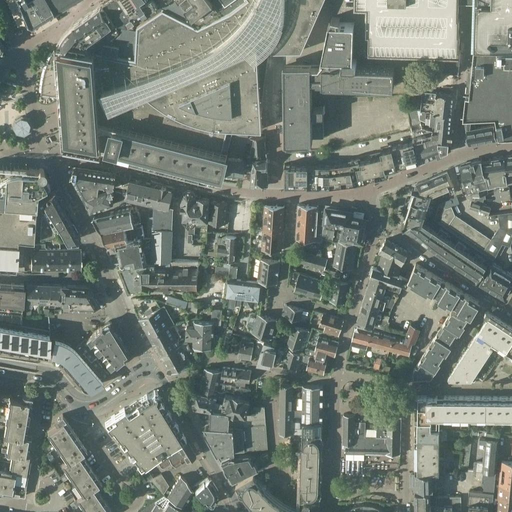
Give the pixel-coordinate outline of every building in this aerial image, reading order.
[(16,0),(18,4),(26,23),(27,23),(31,24),(32,25),(33,24),(35,22),(36,22),(38,20),(39,20),(40,19),(45,16),(46,16),(47,15),(49,13),(50,13),(53,11),(54,11),(47,0),(16,0)] [(245,0),(231,11),(224,14),(206,23),(199,27),(185,20),(175,14),(163,9),(162,10),(148,19),(137,27),(137,31),(136,30),(135,48),(135,58),(135,59),(125,57),(117,55),(93,51),(75,48),(59,45),(58,45),(58,46),(60,47),(60,49),(59,49),(60,50),(60,55),(55,54),(54,51),(52,55),(51,59),(49,62),(49,63),(48,66),(46,71),(45,75),(44,78),(44,79),(44,81),(43,84),(43,88),(43,93),(47,93),(51,94),(58,94),(57,88),(61,88),(62,89),(63,95),(68,95),(72,94),(79,94),(83,94),(85,93),(87,93),(92,92),(96,91),(101,90),(105,89),(105,90),(104,90),(105,92),(118,88),(129,84),(140,80),(152,76),(163,72),(174,68),(185,63),(196,58),(207,53),(211,51),(214,49),(218,46),(221,44),(224,42),(228,39),(231,36),(234,33),(239,29),(242,25),(244,22),(246,20),(248,17),(250,15),(252,12),(254,8),(257,4),(259,1),(259,0),(245,0)] [(47,0),(54,11),(54,10),(70,0),(47,0)] [(128,25),(135,20),(121,0),(107,0),(104,2),(103,3),(104,4),(116,22),(128,25)] [(121,0),(135,20),(137,23),(146,16),(147,16),(136,0),(121,0)] [(162,10),(163,9),(158,4),(155,0),(136,0),(147,16),(146,16),(148,19),(162,10)] [(155,0),(158,4),(163,9),(175,14),(185,20),(189,13),(181,2),(179,0),(155,0)] [(179,0),(181,2),(189,13),(185,20),(199,27),(206,23),(224,14),(231,11),(245,0),(231,0),(219,9),(211,0),(179,0)] [(211,0),(219,9),(231,0),(211,0)] [(271,37),(269,51),(272,51),(276,51),(302,50),(321,6),(323,2),(323,0),(281,0),(281,7),(281,11),(280,15),(280,19),(279,22),(279,24),(279,31),(279,37),(276,37),(271,37)] [(354,0),(355,7),(367,8),(366,35),(369,35),(368,53),(461,55),(461,48),(460,48),(460,40),(460,32),(462,32),(462,24),(459,24),(460,16),(461,17),(462,9),(459,9),(459,1),(458,0),(354,0)] [(511,0),(475,0),(474,48),(509,49),(511,49),(511,0)] [(119,32),(113,24),(116,22),(104,4),(101,5),(101,4),(100,5),(92,11),(113,41),(120,34),(119,32)] [(113,41),(92,11),(83,17),(101,42),(110,44),(113,41)] [(110,44),(101,42),(83,17),(73,24),(93,51),(117,55),(125,57),(135,59),(135,58),(135,48),(136,30),(122,27),(121,33),(120,34),(113,41),(110,44)] [(284,63),(284,66),(285,141),(313,141),(313,137),(324,137),(323,114),(325,114),(325,106),(312,106),(312,82),(322,82),(322,83),(394,86),(395,66),(357,65),(357,59),(353,59),(354,23),(339,23),(340,19),(332,17),(331,22),(329,22),(321,59),(322,59),(323,60),(319,65),(312,65),(312,63),(284,63)] [(71,36),(74,41),(75,48),(93,51),(73,24),(73,25),(64,33),(62,36),(71,36)] [(261,110),(269,51),(271,37),(271,31),(269,29),(271,27),(270,27),(269,28),(267,30),(267,31),(263,34),(260,36),(260,35),(257,36),(255,37),(253,38),(251,39),(252,40),(245,43),(245,42),(240,44),(241,45),(242,45),(243,46),(110,105),(111,106),(112,106),(112,107),(109,109),(101,90),(96,91),(92,92),(87,93),(85,93),(83,94),(79,94),(72,94),(68,95),(63,95),(62,89),(61,88),(63,110),(64,128),(51,134),(50,135),(52,138),(52,139),(65,141),(65,145),(102,152),(101,147),(108,149),(111,149),(111,148),(155,127),(222,98),(228,128),(262,129),(261,110)] [(71,36),(62,36),(58,44),(58,45),(59,45),(75,48),(74,41),(71,36)] [(511,49),(509,49),(474,48),(474,49),(470,94),(466,94),(463,118),(467,118),(484,117),(489,116),(495,116),(499,136),(511,135),(511,49)] [(429,66),(437,67),(438,57),(430,56),(429,66)] [(455,72),(457,72),(457,76),(458,69),(459,65),(458,65),(459,62),(459,59),(459,58),(458,59),(438,57),(437,67),(437,69),(454,71),(453,77),(453,79),(453,80),(454,80),(454,79),(455,72)] [(423,91),(422,100),(455,104),(456,94),(448,93),(444,93),(424,91),(423,91)] [(225,139),(228,128),(222,98),(155,127),(111,148),(111,149),(118,151),(117,155),(215,180),(218,169),(223,171),(224,170),(228,152),(233,132),(232,132),(230,140),(225,139)] [(453,111),(454,111),(455,104),(422,100),(420,110),(442,112),(453,114),(454,114),(454,113),(453,113),(453,111)] [(410,112),(413,126),(414,126),(413,124),(412,118),(420,116),(420,120),(433,124),(434,125),(452,127),(453,114),(442,112),(420,110),(418,110),(410,112)] [(497,137),(495,126),(494,122),(490,123),(489,116),(484,117),(488,138),(497,137)] [(484,117),(467,118),(468,121),(466,122),(467,127),(468,133),(466,138),(469,142),(488,138),(484,117)] [(18,135),(25,136),(30,133),(31,127),(28,121),(22,120),(16,122),(15,129),(18,135)] [(421,122),(413,124),(414,126),(417,126),(418,130),(421,129),(426,135),(427,138),(432,157),(442,153),(442,154),(443,153),(442,151),(438,141),(439,133),(439,132),(439,131),(433,130),(422,127),(422,126),(421,122)] [(438,141),(442,151),(449,149),(449,141),(451,141),(452,136),(451,136),(452,127),(434,125),(433,124),(432,129),(422,126),(422,127),(433,130),(439,131),(439,132),(439,133),(438,141)] [(420,162),(421,162),(422,162),(421,162),(432,157),(427,138),(426,135),(421,129),(418,130),(417,126),(414,126),(413,126),(411,127),(414,140),(420,161),(420,162)] [(245,169),(252,170),(252,158),(244,157),(245,153),(246,148),(245,148),(248,137),(249,133),(233,132),(225,171),(242,172),(244,172),(245,172),(245,169)] [(246,148),(245,153),(266,152),(265,136),(256,136),(255,135),(250,136),(250,140),(250,141),(248,142),(249,146),(250,146),(250,148),(246,148)] [(408,164),(420,161),(414,140),(403,143),(408,164)] [(403,143),(393,146),(392,146),(397,167),(408,164),(403,143)] [(387,169),(397,167),(392,146),(381,149),(388,174),(389,174),(387,169)] [(388,174),(381,149),(381,150),(371,153),(377,177),(388,174)] [(266,152),(245,153),(244,157),(252,158),(252,170),(250,185),(252,186),(252,185),(254,185),(254,186),(255,186),(255,185),(263,186),(264,186),(264,185),(268,185),(267,169),(266,152)] [(366,179),(377,177),(371,153),(360,156),(366,179)] [(366,179),(360,156),(349,158),(355,182),(366,179)] [(492,159),(484,160),(490,184),(494,183),(496,187),(509,185),(508,181),(505,156),(492,158),(492,159)] [(343,184),(355,182),(349,158),(349,159),(349,161),(340,163),(343,184)] [(482,159),(471,161),(476,178),(477,178),(481,193),(482,192),(484,199),(486,198),(484,192),(488,191),(487,186),(488,186),(488,185),(490,184),(484,160),(482,160),(482,159)] [(481,211),(482,204),(484,199),(482,192),(481,193),(477,178),(476,178),(471,161),(461,164),(463,174),(462,174),(464,181),(462,182),(464,190),(466,190),(468,190),(464,194),(472,199),(469,207),(481,211)] [(343,184),(340,163),(330,164),(330,185),(343,184)] [(285,186),(297,186),(297,164),(285,164),(285,186)] [(297,186),(308,185),(308,164),(297,164),(297,186)] [(319,185),(319,164),(308,164),(308,185),(319,185)] [(319,185),(330,185),(330,164),(319,164),(319,185)] [(44,175),(43,173),(43,172),(43,171),(43,170),(44,170),(44,169),(44,168),(43,168),(43,167),(42,166),(41,166),(40,166),(39,166),(38,167),(38,168),(37,168),(36,168),(27,168),(26,181),(29,184),(44,175)] [(0,326),(20,330),(21,318),(21,319),(21,317),(24,280),(24,274),(24,271),(26,240),(31,169),(0,167),(0,326)] [(100,185),(99,191),(108,187),(110,187),(108,183),(101,182),(102,172),(94,170),(92,170),(86,169),(85,169),(80,168),(80,167),(79,167),(79,168),(75,167),(74,168),(75,168),(74,173),(74,174),(72,174),(73,175),(72,175),(72,176),(73,175),(78,185),(92,181),(97,181),(99,185),(100,185)] [(447,170),(431,177),(435,186),(440,183),(444,191),(449,189),(450,194),(455,192),(453,187),(454,187),(447,170)] [(108,183),(110,187),(115,185),(116,173),(112,172),(111,172),(111,173),(104,172),(104,171),(102,171),(102,172),(101,182),(108,183)] [(125,198),(127,191),(130,176),(116,173),(115,185),(110,187),(108,187),(99,191),(85,195),(90,210),(90,211),(125,198)] [(37,191),(49,184),(49,183),(44,175),(29,184),(37,191)] [(131,176),(130,176),(127,191),(125,198),(136,200),(141,179),(131,177),(131,176)] [(432,193),(432,194),(435,195),(444,191),(440,183),(435,186),(431,177),(417,183),(419,186),(417,187),(416,188),(415,189),(412,188),(418,190),(422,192),(424,191),(432,193)] [(136,200),(147,203),(151,181),(142,179),(141,179),(136,200)] [(83,196),(85,195),(99,191),(100,185),(99,185),(97,181),(92,181),(78,185),(83,195),(83,196)] [(151,181),(147,203),(153,204),(157,204),(162,183),(161,183),(161,184),(152,181),(151,181)] [(162,183),(157,204),(174,208),(174,196),(173,196),(175,187),(162,184),(162,183)] [(412,190),(413,190),(415,191),(414,193),(413,192),(412,193),(410,199),(420,202),(428,204),(432,194),(432,193),(424,191),(422,192),(418,190),(412,188),(412,190)] [(182,194),(181,210),(184,210),(183,219),(183,222),(188,229),(188,242),(192,242),(193,242),(193,239),(192,239),(192,235),(193,224),(193,220),(194,211),(195,195),(192,191),(186,190),(182,194)] [(53,191),(47,194),(46,195),(38,206),(41,210),(59,200),(53,191)] [(193,220),(193,224),(195,224),(198,224),(199,220),(203,220),(208,221),(210,199),(200,198),(197,198),(197,196),(195,195),(194,211),(193,220)] [(407,207),(406,211),(417,214),(417,212),(425,214),(428,204),(420,202),(410,199),(409,203),(409,204),(410,205),(410,206),(409,206),(407,207)] [(44,215),(47,220),(64,210),(59,200),(41,210),(44,215)] [(211,201),(211,203),(209,223),(225,224),(226,212),(227,202),(211,201)] [(511,206),(511,210),(498,213),(500,225),(511,229),(511,201),(511,202),(511,206)] [(444,212),(445,209),(442,202),(439,203),(437,210),(444,212)] [(229,223),(245,224),(247,204),(230,203),(230,204),(227,204),(226,212),(230,212),(229,223)] [(153,204),(153,217),(173,221),(173,209),(174,208),(157,204),(153,204)] [(265,204),(263,227),(283,228),(284,205),(265,204)] [(300,244),(304,245),(305,242),(308,205),(298,204),(296,239),(300,239),(300,244)] [(491,207),(482,204),(481,211),(489,214),(491,207)] [(322,237),(324,224),(317,224),(318,206),(308,205),(305,242),(310,243),(310,240),(322,241),(322,237)] [(98,214),(94,216),(102,229),(135,222),(141,221),(140,215),(135,206),(133,207),(98,214)] [(333,239),(336,224),(339,209),(336,209),(336,207),(329,206),(328,207),(327,207),(327,206),(326,206),(326,210),(324,224),(322,237),(333,239)] [(442,219),(449,224),(456,214),(455,214),(452,206),(450,207),(445,209),(444,212),(443,216),(442,219)] [(350,211),(350,210),(350,209),(343,208),(342,210),(339,209),(336,224),(344,225),(344,223),(350,224),(352,215),(353,210),(352,210),(352,211),(350,211)] [(49,223),(51,226),(54,225),(68,217),(64,210),(47,220),(49,223)] [(405,221),(402,223),(404,227),(412,223),(420,225),(421,224),(422,222),(425,223),(427,221),(430,220),(424,218),(425,214),(417,212),(417,214),(406,211),(404,217),(406,219),(405,221)] [(442,219),(443,216),(436,214),(434,219),(440,223),(442,219)] [(449,224),(454,228),(461,218),(456,214),(449,224)] [(338,229),(337,233),(342,234),(343,229),(348,231),(349,228),(364,232),(365,230),(366,230),(368,221),(362,220),(362,218),(363,218),(364,217),(352,215),(350,224),(344,223),(344,225),(343,230),(338,229)] [(74,227),(68,217),(54,225),(51,226),(58,236),(74,227)] [(163,261),(171,261),(171,259),(172,229),(173,221),(153,217),(153,229),(152,237),(152,249),(152,262),(155,262),(163,261)] [(454,228),(459,231),(466,221),(461,218),(454,228)] [(449,224),(442,219),(440,223),(447,228),(449,224)] [(404,227),(407,226),(409,227),(409,231),(421,241),(427,234),(428,235),(433,229),(432,228),(435,224),(430,221),(430,220),(427,221),(425,223),(422,222),(421,224),(420,225),(412,223),(404,227)] [(459,231),(462,233),(464,234),(471,224),(466,221),(459,231)] [(40,235),(49,234),(49,223),(41,222),(40,235)] [(109,242),(116,241),(145,235),(142,223),(138,224),(136,224),(135,222),(102,229),(109,242)] [(58,236),(51,226),(49,223),(49,234),(40,235),(40,240),(58,236)] [(464,234),(469,238),(476,228),(471,224),(464,234)] [(484,248),(488,251),(495,255),(503,243),(510,245),(511,239),(511,229),(500,225),(491,238),(484,248)] [(58,236),(60,240),(78,239),(79,238),(79,237),(79,236),(74,227),(58,236)] [(281,250),(283,228),(263,227),(262,249),(281,250)] [(421,241),(431,250),(445,230),(440,227),(437,232),(433,229),(428,235),(427,234),(421,241)] [(364,233),(364,232),(349,228),(348,231),(343,229),(342,234),(337,233),(337,237),(360,241),(360,242),(363,242),(364,239),(366,234),(364,233)] [(462,233),(459,231),(454,228),(452,231),(460,236),(462,233)] [(476,228),(469,238),(475,241),(481,231),(476,228)] [(431,250),(441,256),(451,241),(445,237),(448,232),(445,230),(431,250)] [(475,241),(480,245),(487,235),(481,231),(475,241)] [(469,238),(464,234),(462,233),(460,236),(467,241),(469,238)] [(145,235),(116,241),(117,241),(116,242),(117,246),(118,246),(119,253),(120,254),(121,259),(120,260),(121,261),(128,264),(128,267),(137,265),(147,263),(145,251),(152,249),(152,237),(146,238),(145,235)] [(218,238),(218,244),(226,244),(225,250),(236,251),(237,236),(226,235),(226,236),(222,239),(218,238)] [(480,245),(482,246),(484,248),(491,238),(487,235),(480,245)] [(386,239),(379,251),(383,253),(377,267),(398,275),(402,264),(408,252),(386,239)] [(456,244),(451,241),(441,256),(450,262),(463,242),(459,239),(456,244)] [(356,245),(357,244),(338,240),(333,265),(352,269),(352,268),(353,262),(353,261),(355,252),(356,246),(356,245)] [(482,246),(480,245),(475,241),(472,245),(479,250),(482,246)] [(450,262),(459,269),(469,253),(463,249),(466,244),(463,242),(450,262)] [(31,248),(31,270),(45,270),(45,248),(45,243),(31,245),(31,248)] [(224,257),(224,261),(229,261),(235,262),(236,251),(225,250),(226,244),(218,244),(215,244),(214,252),(206,251),(206,254),(224,257)] [(45,248),(45,270),(59,270),(59,259),(59,248),(45,248)] [(81,248),(59,248),(59,259),(81,259),(81,248)] [(495,255),(488,251),(486,254),(493,259),(495,255)] [(303,252),(300,262),(308,264),(311,254),(303,252)] [(459,269),(468,275),(481,254),(477,252),(474,256),(469,253),(459,269)] [(311,254),(308,264),(316,267),(319,256),(311,254)] [(485,257),(481,254),(468,275),(477,281),(487,265),(482,261),(485,257)] [(319,256),(316,267),(324,269),(327,259),(319,256)] [(262,257),(260,257),(260,258),(258,279),(258,280),(259,280),(266,281),(276,282),(277,283),(278,281),(277,281),(278,273),(279,273),(279,269),(280,260),(280,259),(279,259),(262,257)] [(81,269),(81,259),(59,259),(59,270),(81,269)] [(174,268),(174,269),(178,269),(178,266),(198,266),(202,261),(189,260),(171,259),(171,261),(163,261),(163,266),(165,266),(165,267),(174,268)] [(229,264),(229,261),(224,261),(224,263),(223,267),(217,266),(216,273),(229,275),(230,267),(230,264),(229,264)] [(166,290),(166,269),(159,269),(158,268),(157,268),(155,269),(155,262),(152,262),(147,263),(137,265),(137,290),(150,289),(166,290)] [(437,296),(445,281),(416,263),(411,273),(409,278),(408,281),(432,295),(433,294),(437,296)] [(504,270),(502,268),(493,263),(481,283),(482,283),(482,284),(488,287),(489,287),(490,288),(493,290),(504,270)] [(136,290),(137,290),(137,265),(128,267),(120,270),(129,293),(136,290)] [(387,281),(396,284),(405,287),(408,278),(398,275),(377,267),(373,266),(371,275),(372,275),(387,281)] [(229,275),(229,278),(237,279),(238,267),(230,267),(229,275)] [(178,269),(174,269),(166,269),(166,290),(179,290),(179,269),(178,269)] [(179,290),(197,290),(198,269),(179,269),(179,290)] [(505,296),(511,283),(511,274),(504,270),(493,290),(496,291),(496,292),(503,296),(504,296),(505,296)] [(299,273),(295,287),(294,291),(321,299),(326,281),(299,273)] [(387,281),(372,275),(370,282),(369,281),(367,286),(384,292),(385,287),(390,288),(391,283),(387,282),(387,281)] [(247,280),(237,279),(229,278),(228,278),(227,282),(226,281),(225,288),(226,288),(225,295),(229,296),(242,297),(245,298),(261,300),(262,295),(263,282),(247,280)] [(332,291),(346,293),(348,282),(334,280),(332,291)] [(480,302),(445,281),(437,296),(440,297),(439,299),(451,307),(452,305),(462,311),(462,313),(460,315),(468,320),(470,318),(480,302)] [(31,303),(38,303),(40,303),(40,297),(38,297),(39,284),(27,283),(26,305),(31,305),(31,303)] [(38,303),(49,303),(49,306),(50,284),(39,284),(38,297),(40,297),(40,303),(38,303)] [(54,306),(54,303),(61,304),(61,297),(61,284),(50,284),(49,306),(54,306)] [(70,297),(72,297),(91,297),(94,295),(88,286),(67,285),(61,284),(61,297),(63,297),(64,297),(64,294),(70,294),(70,297)] [(384,292),(367,286),(366,291),(367,291),(366,295),(385,301),(394,304),(396,300),(382,296),(384,292)] [(332,291),(330,301),(344,304),(346,293),(332,291)] [(64,297),(63,297),(63,311),(69,311),(70,307),(69,307),(69,301),(71,301),(72,297),(70,297),(70,294),(64,294),(64,297)] [(91,297),(72,297),(71,301),(69,301),(69,307),(70,307),(94,308),(95,307),(99,304),(94,295),(91,297)] [(364,299),(362,303),(379,308),(383,310),(384,305),(392,307),(393,305),(394,304),(385,301),(366,295),(365,299),(364,299)] [(168,296),(166,301),(186,308),(196,310),(200,310),(200,308),(203,308),(204,303),(194,302),(193,301),(188,302),(168,296)] [(241,305),(242,297),(229,296),(228,307),(235,308),(235,304),(241,305)] [(362,309),(361,313),(380,319),(381,314),(377,313),(379,308),(362,303),(361,308),(362,309)] [(286,316),(300,320),(303,309),(289,305),(285,304),(282,314),(286,316)] [(149,337),(170,326),(174,324),(175,323),(164,305),(152,311),(151,308),(145,311),(147,315),(139,318),(144,328),(149,337)] [(194,321),(194,327),(194,330),(214,331),(214,324),(221,324),(222,309),(212,308),(211,321),(194,321)] [(468,320),(460,315),(454,311),(451,311),(440,329),(455,339),(459,332),(460,333),(468,320)] [(511,327),(489,312),(488,312),(487,312),(486,312),(485,312),(485,313),(485,314),(485,315),(485,316),(486,317),(487,318),(479,330),(494,339),(491,343),(511,356),(511,327)] [(250,316),(247,325),(254,327),(252,332),(271,338),(277,319),(258,313),(257,318),(250,316)] [(339,336),(344,319),(323,313),(319,325),(325,327),(323,331),(339,336)] [(358,316),(357,321),(358,321),(358,322),(374,326),(387,330),(389,322),(387,322),(388,321),(383,319),(380,319),(361,313),(359,316),(358,316)] [(116,332),(114,328),(109,321),(101,326),(88,339),(86,340),(85,339),(76,347),(78,350),(78,351),(84,358),(116,332)] [(405,339),(393,336),(389,350),(408,355),(412,341),(414,342),(420,329),(411,323),(405,339)] [(149,337),(154,346),(165,340),(166,342),(169,340),(170,341),(171,340),(172,342),(177,339),(181,336),(174,324),(170,326),(149,337)] [(0,345),(0,348),(9,350),(11,327),(1,325),(0,345)] [(306,329),(294,325),(287,345),(299,349),(303,350),(309,330),(306,329)] [(9,350),(16,352),(19,352),(20,329),(11,327),(9,350)] [(194,330),(194,327),(186,327),(186,338),(194,338),(193,346),(194,346),(194,349),(195,350),(200,350),(201,349),(201,346),(213,347),(214,342),(217,342),(217,340),(217,335),(214,335),(214,331),(194,330)] [(362,343),(369,344),(372,331),(358,327),(357,327),(354,329),(352,340),(351,344),(361,347),(362,343)] [(30,330),(20,329),(19,352),(28,354),(30,330)] [(440,329),(427,348),(443,359),(452,346),(451,345),(455,339),(440,329)] [(28,354),(35,355),(38,355),(39,332),(30,330),(28,354)] [(462,357),(479,368),(493,348),(490,346),(491,343),(494,339),(479,330),(462,357)] [(372,350),(377,351),(382,333),(372,331),(369,344),(373,346),(372,350)] [(50,334),(39,332),(38,355),(48,357),(50,334)] [(84,358),(104,380),(106,378),(109,375),(96,359),(100,356),(101,358),(122,340),(116,332),(84,358)] [(382,333),(377,351),(383,353),(384,348),(389,350),(393,336),(382,333)] [(238,356),(239,357),(251,359),(254,342),(248,341),(249,337),(243,336),(242,336),(242,340),(238,356)] [(335,356),(339,342),(318,337),(313,355),(313,356),(327,360),(329,354),(335,356)] [(179,341),(177,339),(172,342),(171,340),(170,341),(169,340),(166,342),(165,340),(154,346),(159,355),(187,339),(184,341),(183,339),(179,341)] [(186,355),(193,351),(187,339),(159,355),(167,371),(171,372),(180,367),(181,369),(183,370),(186,368),(187,367),(185,364),(190,361),(186,355)] [(111,368),(130,353),(122,340),(101,358),(110,368),(111,368)] [(264,341),(263,344),(257,362),(257,363),(270,366),(271,361),(274,362),(277,349),(274,348),(275,345),(264,341)] [(59,361),(60,359),(68,347),(66,346),(64,345),(62,344),(60,343),(57,342),(54,342),(51,358),(53,358),(55,359),(58,360),(59,361)] [(65,367),(67,365),(78,356),(75,353),(72,350),(70,348),(68,347),(60,359),(59,361),(60,362),(62,363),(63,364),(65,367)] [(284,361),(282,368),(296,371),(298,364),(300,359),(303,360),(305,354),(288,348),(284,361)] [(413,370),(414,378),(431,377),(443,359),(427,348),(413,370)] [(327,360),(313,356),(310,355),(310,356),(305,354),(303,360),(303,361),(308,362),(306,369),(324,374),(327,360)] [(72,375),(74,373),(84,364),(78,356),(67,365),(65,367),(72,375)] [(472,380),(479,368),(462,357),(448,378),(449,380),(472,381),(472,380)] [(79,382),(81,381),(91,372),(84,364),(74,373),(72,375),(79,382)] [(227,383),(228,379),(221,378),(223,370),(205,367),(202,379),(220,383),(220,380),(222,381),(222,382),(227,383)] [(238,369),(223,367),(223,370),(221,378),(228,379),(237,380),(238,369)] [(238,369),(237,380),(236,384),(245,386),(246,382),(250,382),(251,371),(238,369)] [(89,388),(90,388),(100,382),(91,372),(81,381),(79,382),(83,387),(84,388),(85,388),(87,388),(88,388),(89,388)] [(200,391),(216,395),(217,392),(218,392),(218,389),(224,390),(225,387),(231,388),(231,386),(219,383),(220,383),(202,379),(200,391)] [(281,385),(280,397),(292,397),(293,385),(281,385)] [(305,385),(303,385),(303,397),(323,398),(323,385),(305,385)] [(231,392),(247,396),(250,396),(251,388),(240,387),(238,389),(236,389),(236,387),(232,386),(231,392)] [(177,443),(185,437),(156,391),(152,390),(136,400),(124,408),(124,407),(104,421),(140,467),(164,451),(168,449),(177,443)] [(211,409),(222,410),(223,408),(224,403),(225,397),(216,395),(200,391),(199,392),(196,391),(193,401),(196,406),(211,409)] [(223,408),(222,410),(231,410),(231,411),(246,415),(248,408),(248,407),(250,400),(247,399),(247,396),(231,392),(226,391),(225,397),(224,403),(223,408)] [(31,403),(31,401),(32,396),(22,395),(22,400),(10,398),(5,426),(4,433),(25,437),(25,436),(26,430),(27,428),(31,403)] [(432,418),(432,396),(415,396),(415,418),(432,418)] [(432,418),(511,418),(511,396),(432,396),(432,418)] [(292,397),(280,397),(280,409),(292,410),(292,397)] [(323,398),(303,397),(303,410),(323,410),(323,398)] [(386,438),(386,445),(383,445),(383,453),(400,454),(400,450),(401,404),(391,404),(378,404),(364,403),(364,408),(378,409),(377,428),(377,437),(386,438)] [(254,407),(254,414),(252,419),(243,427),(210,425),(206,425),(205,426),(207,429),(204,430),(220,457),(232,451),(268,449),(265,406),(254,407)] [(222,410),(211,409),(211,410),(212,410),(210,425),(243,427),(252,419),(254,414),(246,415),(231,411),(231,410),(222,410)] [(280,409),(280,422),(292,422),(292,410),(280,409)] [(322,422),(323,410),(303,410),(302,422),(322,422)] [(87,449),(65,418),(62,414),(54,419),(57,424),(47,430),(68,460),(62,464),(83,494),(77,498),(86,511),(106,511),(111,509),(106,502),(105,500),(97,489),(100,487),(105,493),(107,491),(81,453),(87,449)] [(346,453),(365,453),(365,428),(365,420),(354,420),(354,414),(344,414),(343,443),(346,443),(346,453)] [(415,418),(415,423),(415,429),(432,429),(432,418),(415,418)] [(292,422),(280,422),(280,434),(292,434),(292,422)] [(322,422),(302,422),(302,434),(322,435),(322,422)] [(383,453),(383,445),(386,445),(386,438),(377,437),(377,428),(365,428),(365,453),(383,453)] [(432,429),(415,429),(415,439),(424,440),(439,440),(443,440),(443,429),(432,429)] [(475,461),(474,470),(476,470),(483,471),(484,471),(489,472),(495,473),(497,460),(499,437),(499,434),(486,432),(486,438),(480,438),(479,447),(485,447),(483,462),(475,461)] [(12,454),(9,471),(11,491),(10,494),(20,496),(20,492),(25,489),(33,446),(30,445),(31,438),(25,437),(25,436),(25,437),(4,433),(3,434),(9,435),(7,449),(6,453),(12,454)] [(301,468),(321,469),(322,435),(302,435),(301,468)] [(175,467),(195,454),(185,437),(177,443),(168,449),(164,451),(166,452),(156,458),(162,467),(172,461),(175,467)] [(415,439),(415,450),(415,473),(436,473),(436,472),(445,472),(445,471),(445,444),(440,444),(439,440),(424,440),(415,439)] [(463,465),(469,465),(471,442),(455,441),(455,447),(465,447),(463,465)] [(233,456),(222,460),(228,470),(233,480),(252,471),(269,463),(268,452),(257,457),(256,455),(249,454),(233,456)] [(496,511),(511,511),(511,461),(502,461),(502,460),(501,460),(497,504),(496,511)] [(149,468),(140,474),(142,476),(145,482),(148,481),(150,480),(150,479),(151,479),(152,478),(154,477),(149,468)] [(320,506),(321,469),(301,468),(300,501),(304,501),(320,506)] [(0,492),(10,494),(11,491),(9,471),(0,469),(0,492)] [(483,471),(482,480),(483,480),(484,480),(482,492),(491,492),(494,493),(495,473),(489,472),(484,471),(483,471)] [(430,488),(430,491),(434,491),(434,488),(436,488),(436,473),(415,473),(415,488),(430,488)] [(151,479),(164,495),(165,496),(165,495),(163,493),(168,485),(161,474),(154,477),(152,478),(151,479)] [(301,511),(298,511),(289,508),(284,505),(279,502),(272,497),(266,491),(262,487),(258,482),(254,474),(236,484),(242,493),(246,499),(250,503),(250,504),(250,505),(251,506),(251,507),(252,508),(253,508),(255,508),(255,509),(259,511),(301,511)] [(167,497),(170,498),(183,506),(193,490),(190,487),(185,479),(180,475),(167,497)] [(210,476),(209,477),(196,484),(198,486),(195,489),(203,498),(204,497),(210,504),(212,504),(213,503),(218,495),(218,489),(210,476)] [(479,511),(480,504),(482,491),(473,491),(469,490),(468,504),(469,504),(468,511),(479,511)] [(430,491),(424,491),(415,491),(415,511),(436,511),(431,511),(431,505),(430,505),(430,491)] [(480,504),(479,511),(491,511),(494,493),(491,492),(482,492),(482,491),(480,504)] [(165,496),(164,495),(143,509),(146,511),(181,511),(183,511),(184,511),(172,503),(171,502),(168,501),(170,498),(167,497),(165,495),(165,496)] [(436,496),(436,504),(436,511),(461,511),(461,496),(436,496)] [(319,511),(320,506),(304,501),(301,511),(319,511)]
